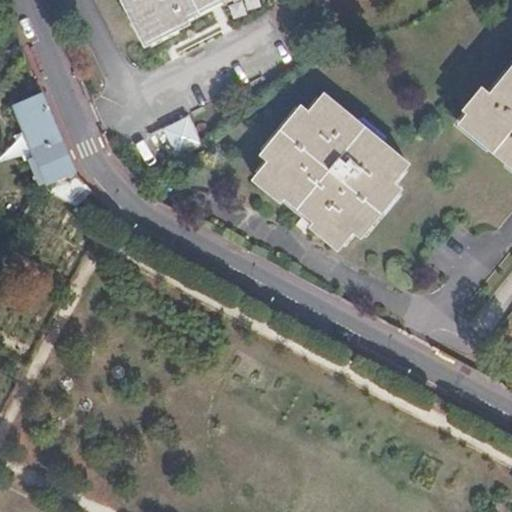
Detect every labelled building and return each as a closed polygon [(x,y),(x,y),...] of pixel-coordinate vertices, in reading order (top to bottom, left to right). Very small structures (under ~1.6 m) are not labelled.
[(119,0),(123,9),(149,62),(192,42),(190,36),(236,14),(239,20),(263,8),(259,0),(119,0)] [(474,107),(465,118),(511,155),(511,65),(493,90),(483,82),(468,102),(474,107)] [(272,157),(257,176),(281,196),(286,191),(317,216),(313,222),(341,244),(356,225),(365,232),(404,183),(396,176),(410,158),(325,91),(310,108),(302,102),(264,151),(272,157)] [(29,160),(41,187),(43,186),(69,199),(86,185),(77,175),(42,94),(14,106),(35,157),(29,160)] [(171,156),(199,145),(188,116),(159,126),(171,156)]
